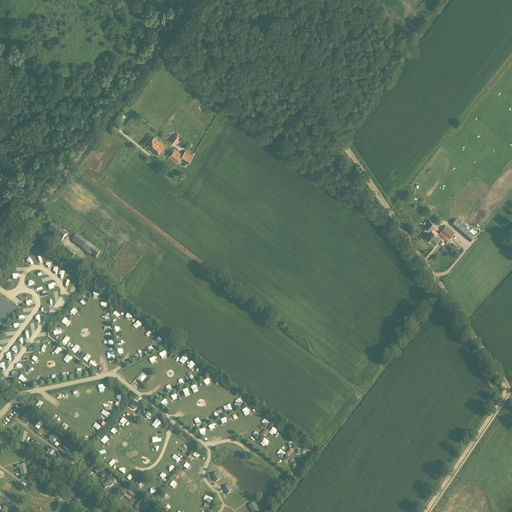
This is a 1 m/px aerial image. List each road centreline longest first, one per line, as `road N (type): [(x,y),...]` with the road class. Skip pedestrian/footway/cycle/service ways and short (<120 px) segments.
road 1 (track): [(507,390),(243,0)]
road 2 (unclassified): [(0,257),(199,0)]
road 3 (track): [(424,511),(507,389)]
